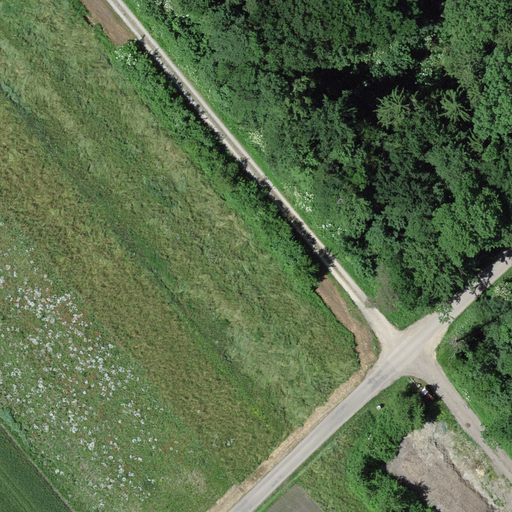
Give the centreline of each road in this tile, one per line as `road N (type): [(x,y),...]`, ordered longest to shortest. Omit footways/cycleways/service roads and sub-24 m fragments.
road 1 (track): [(511,475),(117,0)]
road 2 (unclassified): [(511,261),(407,348),(242,511)]
